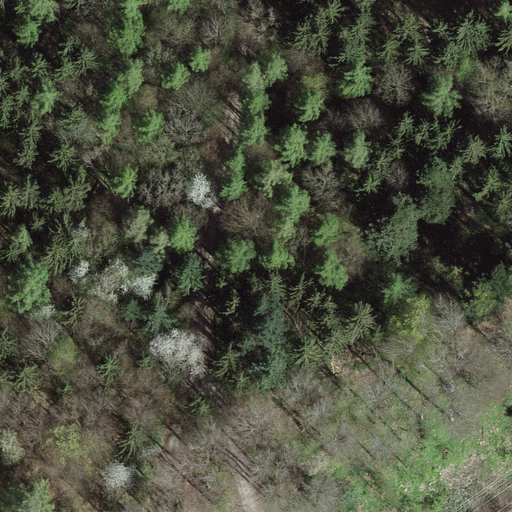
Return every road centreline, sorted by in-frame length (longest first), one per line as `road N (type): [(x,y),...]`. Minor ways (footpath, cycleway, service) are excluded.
road 1 (track): [(159,511),(190,432),(255,0)]
road 2 (track): [(196,379),(255,511)]
